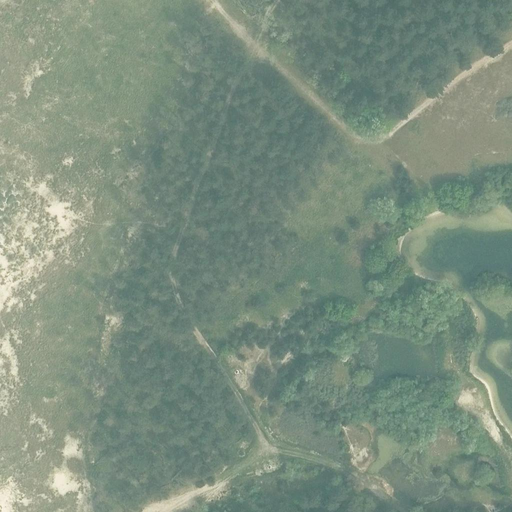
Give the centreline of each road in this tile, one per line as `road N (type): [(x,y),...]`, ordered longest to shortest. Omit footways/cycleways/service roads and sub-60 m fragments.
road 1 (track): [(160,511),(267,446),(360,477),(402,511)]
road 2 (track): [(511,40),(368,142)]
